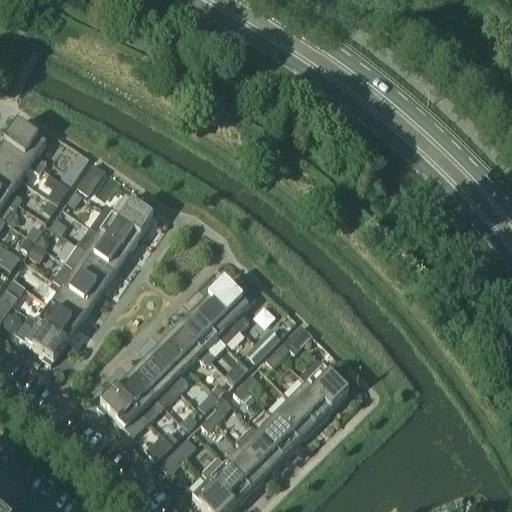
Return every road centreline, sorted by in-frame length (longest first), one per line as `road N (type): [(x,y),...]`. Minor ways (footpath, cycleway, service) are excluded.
road 1 (secondary): [(220,0),(357,87),(420,139),(511,237)]
road 2 (residential): [(138,511),(46,407),(0,378)]
